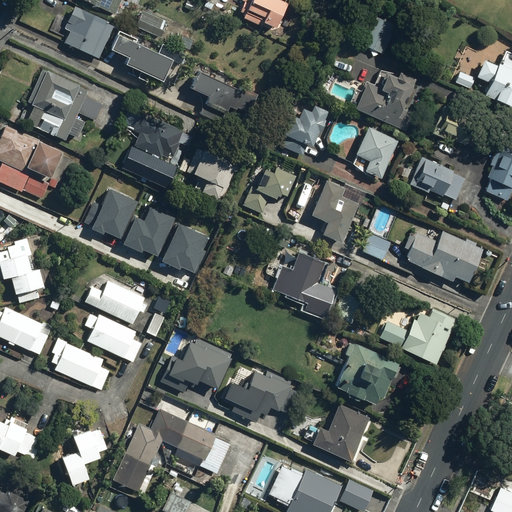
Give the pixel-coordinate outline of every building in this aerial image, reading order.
[(81,0),(112,13),(117,0),(81,0)] [(241,0),(243,1),(239,10),(275,27),(287,2),(283,0),(241,0)] [(107,20),(74,5),(64,28),(69,31),(67,36),(66,35),(63,42),(98,58),(99,56),(102,57),(111,37),(111,36),(110,35),(112,30),(111,30),(113,25),(106,22),(107,20)] [(165,21),(140,10),(133,25),(158,36),(165,21)] [(396,24),(375,15),(362,44),(383,53),(396,24)] [(172,59),(117,34),(110,49),(126,56),(123,63),(162,81),(172,59)] [(188,40),(177,35),(173,44),(184,49),(188,40)] [(484,92),(483,94),(511,107),(511,67),(497,62),(496,64),(483,59),(476,76),(487,81),(483,92),(484,92)] [(83,121),(75,117),(77,112),(95,120),(104,103),(99,100),(101,96),(43,68),(27,101),(34,104),(26,120),(64,139),(68,132),(76,136),(83,121)] [(354,107),(406,132),(415,113),(403,108),(416,80),(400,72),(398,76),(381,68),(374,84),(366,81),(361,92),(354,88),(348,101),(355,105),(354,107)] [(248,112),(257,93),(241,86),(239,89),(198,71),(190,88),(208,96),(205,101),(227,111),(229,106),(236,109),(237,107),(248,112)] [(474,77),(460,71),(455,81),(470,88),(474,77)] [(441,102),(428,130),(452,141),(454,138),(465,144),(472,129),(460,124),(465,113),(441,102)] [(324,118),(328,110),(313,104),(310,110),(302,107),(297,117),(292,114),(283,134),(312,146),(318,131),(319,132),(325,119),(324,118)] [(175,141),(181,129),(133,107),(124,126),(139,132),(134,144),(161,156),(162,154),(172,158),(178,143),(175,141)] [(63,151),(5,125),(0,135),(0,161),(2,162),(0,165),(0,182),(21,192),(22,188),(41,197),(47,184),(54,187),(58,179),(51,176),(63,151)] [(380,177),(398,139),(367,125),(354,153),(368,159),(363,170),(380,177)] [(511,187),(511,148),(499,143),(489,164),(491,165),(487,176),(490,178),(484,190),(507,200),(511,188),(511,187)] [(238,163),(197,146),(187,171),(199,176),(192,192),(214,201),(220,186),(227,189),(238,163)] [(453,170),(421,156),(409,184),(427,192),(428,189),(443,196),(443,194),(455,199),(464,177),(452,172),(453,170)] [(174,173),(154,163),(145,182),(165,191),(174,173)] [(252,182),(242,204),(262,213),(270,196),(277,199),(280,193),(287,196),(296,176),(276,167),(274,171),(265,167),(257,184),(252,182)] [(345,188),(326,179),(310,214),(326,221),(321,233),(341,242),(359,203),(341,195),(345,188)] [(118,237),(135,199),(108,187),(101,204),(94,201),(85,222),(91,224),(90,227),(104,234),(105,231),(118,237)] [(156,255),(175,213),(158,205),(157,208),(147,204),(140,218),(133,214),(120,243),(141,252),(142,249),(156,255)] [(209,235),(176,221),(159,260),(178,268),(179,266),(196,273),(206,250),(203,248),(209,235)] [(291,235),(266,225),(261,238),(286,248),(291,235)] [(408,257),(407,260),(420,266),(420,267),(452,281),(454,276),(467,282),(483,248),(474,244),(475,242),(465,237),(464,240),(442,229),(437,240),(417,231),(414,236),(409,234),(403,247),(408,249),(405,256),(408,257)] [(390,241),(369,233),(362,251),(382,259),(390,241)] [(17,245),(0,249),(0,273),(1,278),(10,276),(14,293),(16,293),(18,302),(39,297),(36,287),(43,286),(38,267),(33,268),(29,252),(19,254),(17,245)] [(281,264),(272,288),(289,295),(293,297),(295,291),(311,298),(317,284),(321,286),(325,278),(320,276),(325,262),(297,251),(291,268),(281,264)] [(91,285),(84,301),(132,323),(138,310),(143,312),(147,304),(142,302),(144,297),(107,280),(102,290),(91,285)] [(360,300),(343,291),(331,313),(349,322),(360,300)] [(421,303),(408,331),(386,320),(379,335),(435,363),(456,320),(421,303)] [(0,336),(30,350),(39,354),(52,325),(42,321),(41,322),(5,306),(2,312),(0,310),(0,336)] [(155,312),(146,331),(155,336),(164,317),(155,312)] [(97,316),(90,313),(84,325),(91,328),(86,339),(132,362),(142,343),(132,338),(135,331),(99,313),(97,316)] [(67,341),(57,337),(51,352),(54,353),(50,361),(56,364),(54,369),(101,389),(110,370),(100,366),(103,358),(66,342),(67,341)] [(232,353),(198,338),(196,343),(189,340),(181,357),(177,355),(168,374),(182,381),(184,378),(196,383),(197,379),(216,388),(232,353)] [(353,343),(349,341),(344,353),(348,355),(334,386),(375,404),(379,396),(383,398),(393,377),(395,378),(400,366),(398,365),(399,362),(354,341),(353,343)] [(291,381),(254,365),(245,385),(231,379),(223,396),(233,401),(229,410),(254,421),(258,412),(264,415),(268,406),(278,411),(291,381)] [(350,461),(370,417),(338,403),(326,429),(319,426),(311,444),(350,461)] [(156,465),(151,463),(158,447),(185,460),(181,469),(194,475),(199,465),(216,473),(230,443),(215,435),(216,433),(160,407),(148,432),(137,427),(113,478),(143,492),(156,465)] [(0,449),(13,455),(16,450),(33,458),(42,439),(24,430),(27,423),(0,410),(0,449)] [(61,456),(71,484),(88,478),(83,463),(99,457),(98,452),(107,448),(100,428),(90,432),(89,429),(72,435),(77,450),(61,456)] [(365,454),(359,462),(371,472),(378,463),(365,454)] [(326,511),(340,484),(306,467),(303,473),(284,463),(268,494),(288,504),(285,509),(290,511),(326,511)] [(170,467),(152,505),(167,511),(185,511),(200,482),(170,467)] [(374,489),(349,478),(339,500),(364,511),(374,489)] [(22,511),(29,499),(0,485),(0,511),(22,511)] [(511,511),(511,490),(500,485),(490,508),(498,511),(511,511)]
